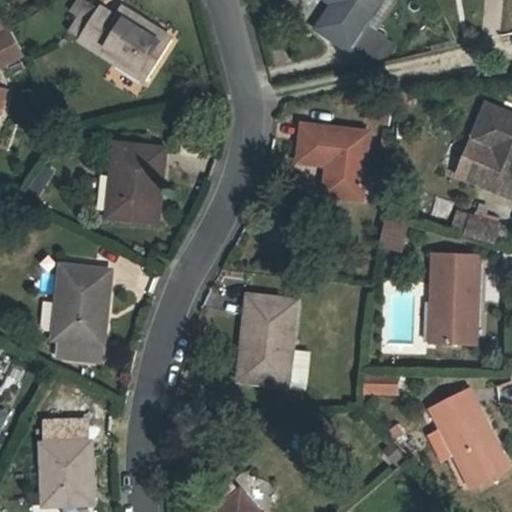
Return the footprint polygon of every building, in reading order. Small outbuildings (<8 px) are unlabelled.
[(80,17),(89,3),(84,0),(79,0),(71,12),(80,17)] [(366,24),(381,0),(329,0),(335,4),(319,29),(368,61),(369,60),(388,57),(396,43),(385,37),(366,24)] [(90,2),(89,3),(80,17),(70,32),(146,81),(173,40),(121,7),(115,17),(100,7),(99,8),(90,2)] [(0,65),(21,55),(2,19),(0,19),(0,65)] [(8,91),(0,88),(0,112),(2,113),(8,91)] [(392,104),(370,101),(368,123),(390,126),(392,104)] [(511,198),(511,113),(486,103),(457,175),(511,198)] [(362,199),(370,133),(304,125),(299,161),(329,165),(325,195),(362,199)] [(166,149),(116,144),(109,216),(158,222),(166,149)] [(38,196),(54,168),(37,158),(20,187),(38,196)] [(460,213),(455,233),(467,236),(472,217),(460,213)] [(472,217),(467,236),(494,243),(499,224),(472,217)] [(388,222),(382,246),(402,251),(408,227),(388,222)] [(478,312),(479,272),(474,272),(475,256),(435,254),(432,320),(437,320),(436,343),(472,344),(473,312),(478,312)] [(55,338),(60,339),(68,340),(66,357),(101,361),(111,271),(63,266),(55,338)] [(246,381),(289,386),(293,350),(298,301),(250,296),(244,345),(250,345),(246,381)] [(68,340),(60,339),(58,356),(66,357),(68,340)] [(240,380),(246,381),(250,345),(244,345),(240,380)] [(293,350),(289,386),(308,388),(311,352),(293,350)] [(366,376),(364,393),(397,393),(398,377),(366,376)] [(433,409),(444,429),(456,453),(473,487),(509,468),(490,431),(486,433),(473,409),(475,408),(467,392),(433,409)] [(48,428),(49,444),(78,443),(77,427),(48,428)] [(444,460),(456,453),(444,429),(431,436),(444,460)] [(46,505),(70,504),(90,504),(93,503),(91,443),(78,443),(49,444),(43,445),(46,505)] [(394,445),(386,452),(397,465),(405,459),(394,445)] [(257,511),(241,492),(217,511),(257,511)]
